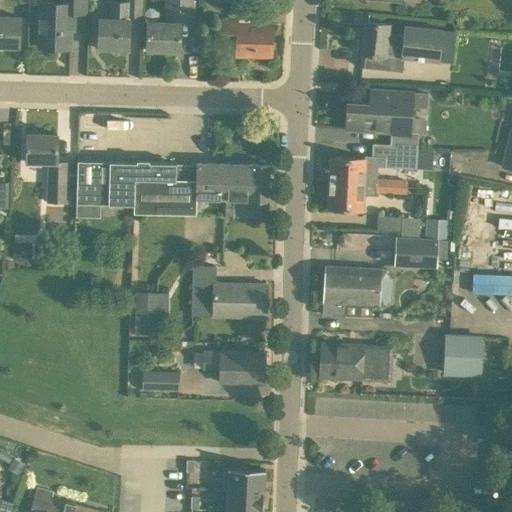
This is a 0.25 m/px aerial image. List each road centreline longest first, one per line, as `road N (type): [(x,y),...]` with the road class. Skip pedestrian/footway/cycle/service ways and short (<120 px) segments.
road 1 (unclassified): [(299,100),(284,511)]
road 2 (residential): [(0,89),(299,100)]
